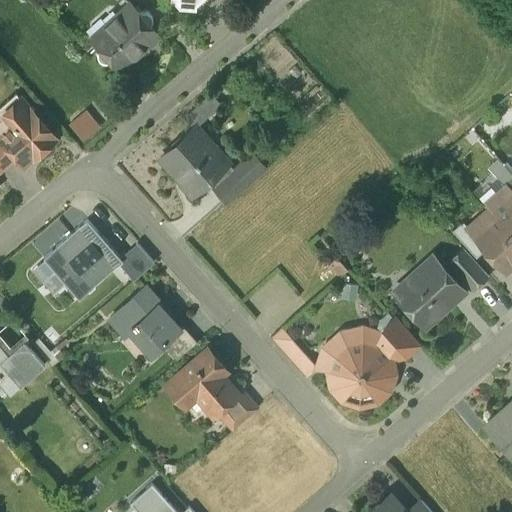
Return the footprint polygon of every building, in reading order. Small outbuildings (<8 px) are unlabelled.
[(130,2),(91,36),(100,47),(98,49),(97,52),(98,55),(99,58),(102,60),(105,61),(108,60),(111,59),(118,67),(119,68),(120,68),(122,67),(134,57),(134,51),(140,47),(145,47),(158,36),(158,34),(151,25),(152,23),(153,21),(154,18),(153,15),(151,12),(148,11),(145,10),(142,10),(139,12),(130,2)] [(211,94),(188,116),(195,124),(196,124),(219,103),(211,94)] [(55,137),(22,99),(5,114),(14,123),(0,135),(0,137),(17,156),(24,164),(55,137)] [(86,110),(70,124),(84,141),(100,126),(86,110)] [(229,161),(196,124),(195,124),(161,156),(183,181),(182,182),(192,193),(210,177),(229,161)] [(0,171),(17,156),(0,137),(0,171)] [(217,185),(215,186),(227,199),(264,165),(252,152),(217,185)] [(229,161),(210,177),(217,185),(235,168),(229,161)] [(511,192),(508,188),(487,207),(511,234),(511,192)] [(511,263),(511,234),(487,207),(467,224),(474,232),(473,233),(486,247),(506,269),(511,263)] [(120,256),(87,219),(45,256),(79,296),(118,262),(122,258),(120,256)] [(467,224),(462,219),(452,229),(476,256),(486,247),(473,233),(474,232),(467,224)] [(136,241),(120,256),(122,258),(118,262),(133,278),(153,261),(136,241)] [(487,274),(463,249),(449,261),(473,287),(487,274)] [(432,254),(394,289),(426,323),(451,300),(447,295),(457,286),(459,288),(461,286),(432,254)] [(162,302),(147,284),(110,316),(125,333),(133,326),(154,350),(163,342),(180,327),(160,303),(162,302)] [(419,342),(395,315),(381,329),(376,344),(390,357),(408,353),(419,342)] [(180,327),(163,342),(177,358),(196,341),(183,325),(180,327)] [(318,364),(282,325),(270,336),(305,375),(318,364)] [(362,340),(347,342),(335,352),(331,367),(334,385),(346,396),(361,401),(375,398),(387,388),(393,372),(390,357),(376,344),(362,340)] [(24,341),(9,354),(0,343),(0,377),(1,376),(0,375),(0,370),(4,367),(17,383),(42,361),(24,341)] [(226,369),(208,347),(168,382),(186,403),(196,394),(213,414),(218,410),(239,392),(237,390),(222,372),(226,369)] [(257,408),(239,388),(237,390),(239,392),(218,410),(233,428),(257,408)] [(511,409),(489,429),(511,456),(511,409)] [(177,511),(151,483),(130,501),(138,511),(177,511)] [(405,511),(392,496),(381,505),(379,503),(369,511),(405,511)] [(431,511),(421,499),(406,511),(431,511)]
